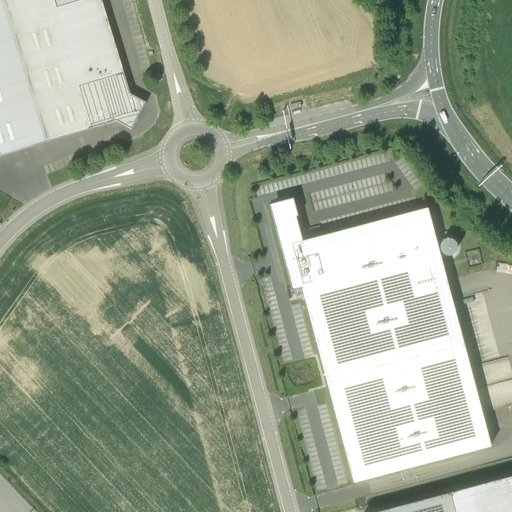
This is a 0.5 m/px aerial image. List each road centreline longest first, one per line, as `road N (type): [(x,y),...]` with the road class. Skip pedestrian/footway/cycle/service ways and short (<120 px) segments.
road 1 (unknown): [(114,0),(132,77),(150,107),(136,135),(30,164),(28,183),(40,207)]
road 2 (unclassified): [(290,511),(217,238)]
road 3 (unknown): [(299,188),(384,167),(405,186),(403,194),(316,217),(305,211)]
road 4 (unknown): [(263,408),(310,402),(333,498)]
road 5 (unclassified): [(0,243),(54,198),(113,177)]
